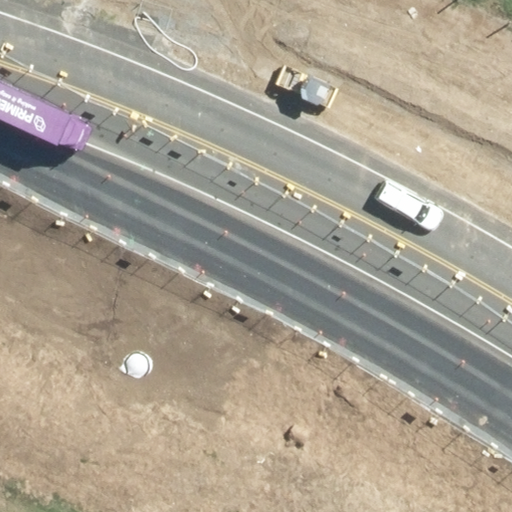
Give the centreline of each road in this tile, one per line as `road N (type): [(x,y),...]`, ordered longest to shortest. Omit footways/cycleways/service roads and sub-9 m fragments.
road 1 (tertiary): [(511,353),(428,296),(0,82)]
road 2 (tertiary): [(0,37),(119,51),(245,86),(334,115),(511,200)]
